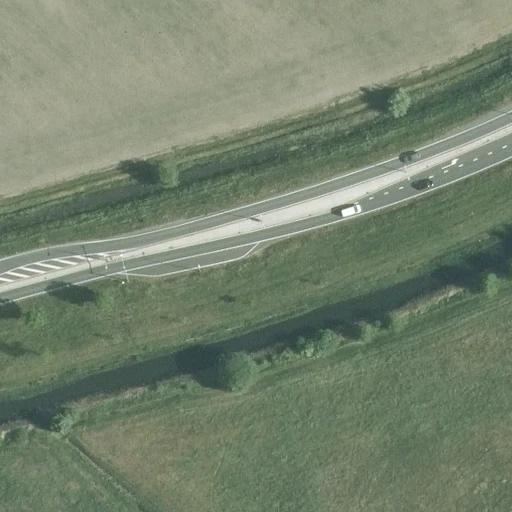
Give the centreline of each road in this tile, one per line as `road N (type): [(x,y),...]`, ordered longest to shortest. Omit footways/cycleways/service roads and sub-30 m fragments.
road 1 (secondary): [(511,113),(318,188),(0,269)]
road 2 (secondary): [(0,297),(364,205),(511,147)]
